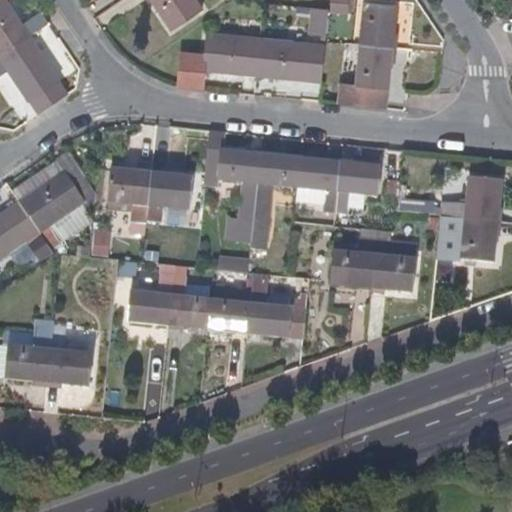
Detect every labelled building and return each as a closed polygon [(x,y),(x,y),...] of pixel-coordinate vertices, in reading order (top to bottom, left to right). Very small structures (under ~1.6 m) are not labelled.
[(0,0),(0,56),(1,57),(32,36),(25,25),(7,0),(0,0)] [(201,8),(195,0),(150,0),(171,29),(201,8)] [(391,48),(395,7),(364,4),(359,45),(391,48)] [(309,11),(308,37),(325,38),(327,11),(309,11)] [(25,25),(32,36),(50,24),(43,13),(25,25)] [(256,75),(260,37),(207,32),(205,57),(182,56),(178,87),(179,87),(202,90),(204,70),(256,75)] [(61,81),(32,36),(1,57),(10,70),(0,76),(0,80),(18,106),(29,100),(32,100),(61,81)] [(308,80),(311,43),(260,37),(256,75),(308,80)] [(322,68),(325,44),(311,43),(308,80),(321,82),(322,68)] [(387,89),(391,48),(359,45),(355,86),(387,89)] [(0,76),(10,70),(1,57),(0,56),(0,76)] [(386,109),(387,89),(355,86),(341,84),(337,103),(386,109)] [(224,151),(227,133),(210,131),(208,149),(224,151)] [(254,201),(260,154),(224,151),(208,149),(204,180),(216,181),(218,180),(242,182),(241,200),(254,201)] [(296,188),(299,158),(260,154),(254,201),(251,235),(249,246),(262,247),(269,185),(296,188)] [(334,213),(339,162),(338,162),(299,158),(296,188),(323,191),(321,212),(334,213)] [(376,196),(380,167),(339,162),(334,213),(345,214),(348,193),(376,196)] [(147,204),(150,173),(109,169),(105,201),(132,204),(130,230),(144,233),(145,220),(146,210),(147,204)] [(187,209),(191,178),(150,173),(147,204),(158,206),(187,209)] [(85,209),(93,204),(94,198),(80,179),(69,187),(60,174),(15,203),(26,220),(36,235),(44,246),(55,239),(47,227),(81,205),(85,209)] [(497,223),(501,182),(469,179),(467,204),(443,203),(441,217),(443,218),(497,223)] [(0,258),(36,235),(26,220),(15,203),(0,213),(0,258)] [(157,221),(158,206),(147,204),(146,210),(145,220),(157,221)] [(493,265),(497,223),(443,218),(441,230),(439,229),(437,251),(460,254),(461,261),(493,265)] [(375,235),(376,232),(358,230),(355,255),(332,254),(328,285),(369,290),(375,235)] [(410,294),(416,247),(389,243),(389,237),(375,235),(369,290),(410,294)] [(47,250),(58,244),(55,239),(44,246),(47,250)] [(170,277),(171,268),(158,266),(155,297),(128,295),(126,324),(165,328),(170,277)] [(184,278),(184,269),(171,268),(170,277),(184,278)] [(301,342),(305,297),(298,296),(298,303),(294,304),(293,310),(258,306),(260,277),(249,276),(248,295),(247,306),(244,336),(301,342)] [(205,332),(208,302),(205,302),(182,299),(183,287),(184,278),(170,277),(165,328),(205,332)] [(205,302),(207,289),(183,287),(182,299),(205,302)] [(247,306),(248,295),(212,290),(212,303),(247,306)] [(244,336),(247,306),(212,303),(208,302),(205,332),(244,336)] [(0,379),(45,384),(48,360),(51,325),(33,324),(32,338),(31,351),(0,347),(0,379)] [(87,387),(90,356),(60,352),(62,342),(63,330),(51,328),(48,360),(45,384),(87,387)] [(0,347),(31,351),(32,338),(1,335),(0,342),(0,347)] [(88,355),(88,345),(62,342),(60,352),(88,355)]
